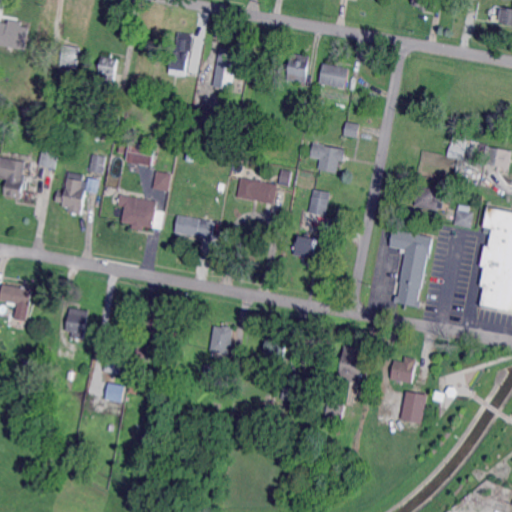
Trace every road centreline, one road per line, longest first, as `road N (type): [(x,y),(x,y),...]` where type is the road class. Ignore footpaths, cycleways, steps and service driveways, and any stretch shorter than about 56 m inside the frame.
road 1 (residential): [(511,341),(0,248)]
road 2 (residential): [(511,62),(174,0)]
road 3 (residential): [(405,42),(352,311)]
